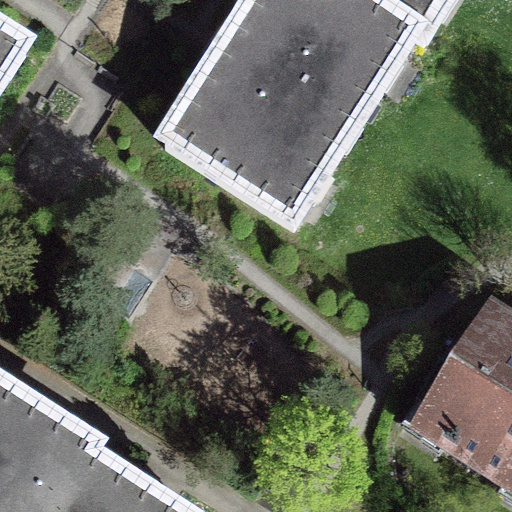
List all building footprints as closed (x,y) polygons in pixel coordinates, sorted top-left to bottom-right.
[(294,233),(416,42),(349,0),(261,0),(165,151),(294,233)] [(349,0),(416,42),(424,47),(453,0),(349,0)] [(0,98),(26,59),(0,42),(0,98)] [(511,488),(511,333),(495,322),(429,425),(450,439),(443,449),(508,491),(511,487),(511,488)] [(0,511),(61,511),(91,466),(96,459),(13,406),(0,397),(0,511)] [(162,511),(91,466),(61,511),(162,511)]
